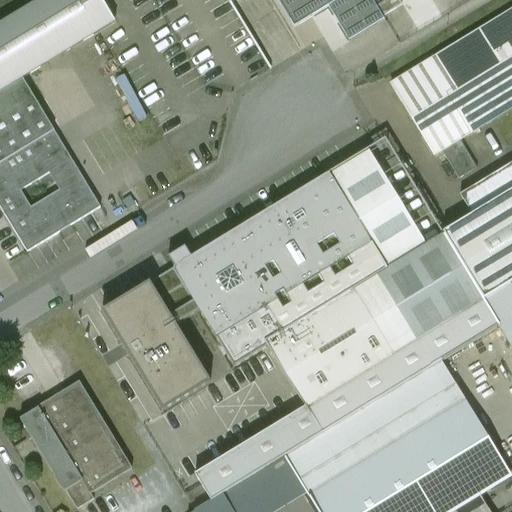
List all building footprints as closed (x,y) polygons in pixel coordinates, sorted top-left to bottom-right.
[(99,0),(41,0),(0,25),(0,91),(21,79),(22,79),(114,23),(99,0)] [(276,0),(293,28),(327,7),(348,41),(383,20),(371,0),(276,0)] [(397,0),(387,0),(376,7),(382,17),(401,6),(397,0)] [(511,11),(390,86),(432,156),(440,151),(458,140),(511,106),(511,11)] [(0,91),(0,209),(26,253),(100,208),(22,79),(21,79),(0,91)] [(384,139),(328,174),(371,245),(426,336),(483,301),(442,233),(384,139)] [(476,169),(458,140),(440,151),(458,180),(476,169)] [(511,163),(459,196),(471,216),(442,233),(483,301),(511,283),(511,163)] [(328,174),(172,269),(199,312),(215,340),(371,245),(328,174)] [(371,245),(215,340),(233,369),(266,348),(273,359),(274,358),(305,408),(305,409),(415,342),(416,343),(426,336),(371,245)] [(199,312),(172,269),(100,313),(162,413),(210,383),(176,326),(199,312)] [(511,283),(483,301),(483,302),(499,327),(511,348),(511,283)] [(416,343),(415,343),(431,369),(440,363),(499,327),(483,302),(426,336),(416,343)] [(415,342),(305,409),(321,435),(322,436),(431,369),(415,343),(416,343),(415,342)] [(492,448),(440,363),(431,369),(322,436),(285,459),(309,498),(431,424),(458,469),(492,448)] [(78,383),(36,409),(37,412),(22,421),(76,510),(93,500),(90,495),(131,470),(78,383)] [(305,408),(194,476),(210,502),(193,511),(195,511),(284,458),(321,435),(305,409),(305,408)] [(309,498),(285,511),(450,511),(453,510),(473,498),(475,497),(458,469),(431,424),(309,498)] [(492,448),(458,469),(475,497),(509,476),(492,448)] [(285,511),(309,498),(285,459),(284,458),(196,511),(285,511)] [(482,511),(473,498),(453,510),(454,511),(482,511)]
